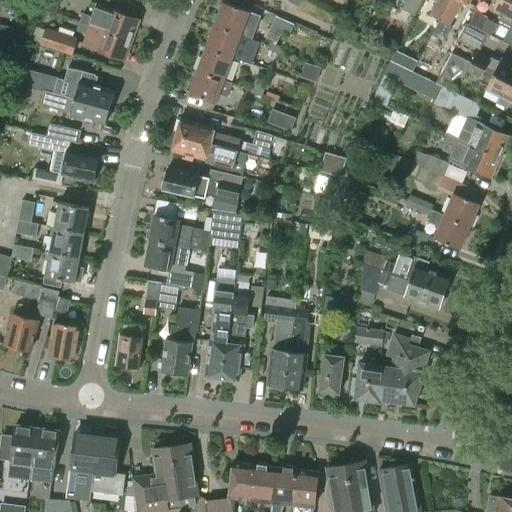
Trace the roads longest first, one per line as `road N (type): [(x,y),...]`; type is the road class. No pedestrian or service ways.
road 1 (residential): [(184,0),(135,150),(87,403)]
road 2 (residential): [(461,451),(352,430),(87,403)]
road 3 (residential): [(461,451),(511,284)]
